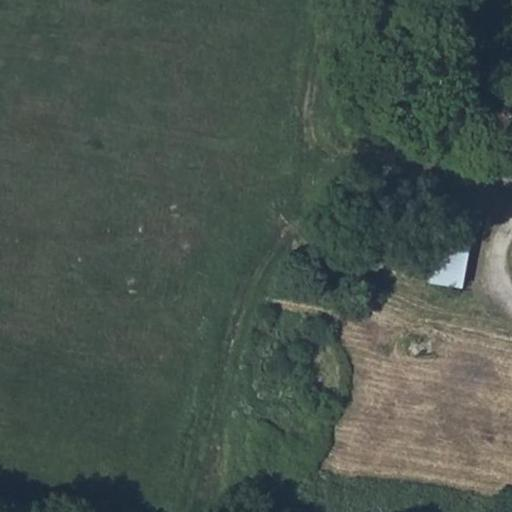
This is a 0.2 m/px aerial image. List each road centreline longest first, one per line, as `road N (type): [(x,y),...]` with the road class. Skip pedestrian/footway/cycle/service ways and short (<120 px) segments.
road 1 (track): [(205,511),(243,317),(283,235),(424,301),(511,320)]
road 2 (track): [(493,206),(320,160),(301,130),(320,0)]
